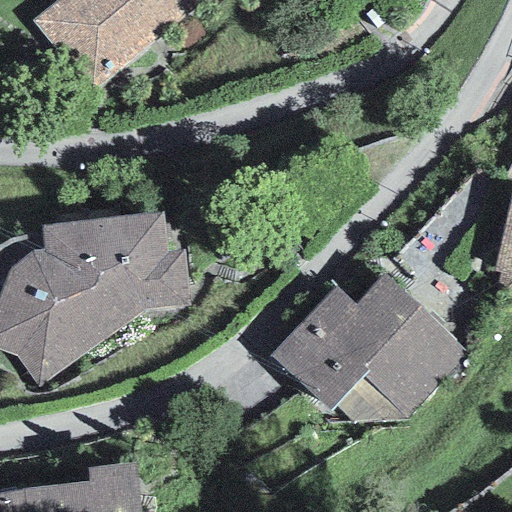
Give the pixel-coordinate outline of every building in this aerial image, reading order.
[(205,0),(57,0),(32,21),(93,94),(205,0)] [(511,190),(492,273),(498,274),(492,298),(511,302),(511,190)] [(166,252),(161,213),(42,223),(44,251),(33,251),(10,267),(0,294),(0,350),(14,355),(37,389),(144,309),(186,306),(183,251),(166,252)] [(469,356),(382,276),(356,304),(335,285),(268,357),(328,413),(360,379),(407,422),(469,356)] [(0,511),(138,511),(132,464),(87,469),(88,483),(0,493),(0,511)]
